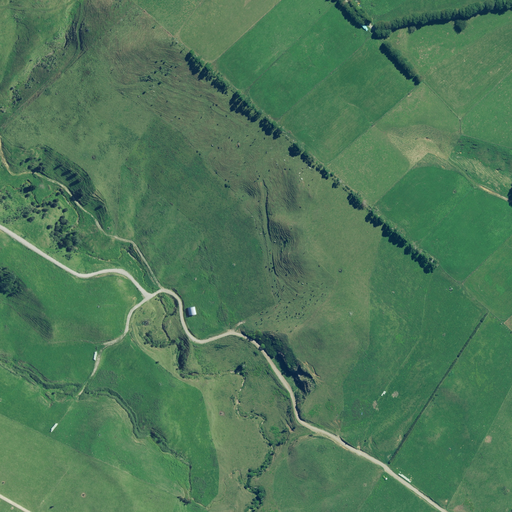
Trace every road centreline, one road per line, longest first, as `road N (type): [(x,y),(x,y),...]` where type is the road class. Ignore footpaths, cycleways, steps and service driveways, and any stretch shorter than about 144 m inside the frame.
road 1 (track): [(443,511),(384,466),(293,415),(247,334),(188,332),(178,296),(167,287),(148,296),(126,274),(76,271),(0,226)]
road 2 (track): [(511,5),(375,28),(344,0)]
